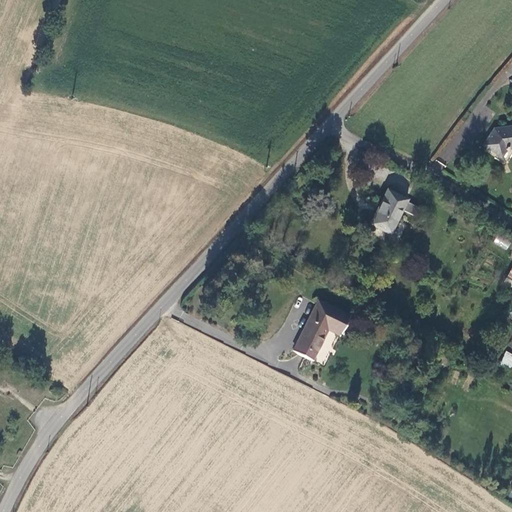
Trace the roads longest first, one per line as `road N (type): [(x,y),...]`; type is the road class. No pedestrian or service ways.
road 1 (tertiary): [(3,511),(43,437),(90,380),(327,124)]
road 2 (unknown): [(166,298),(193,322),(265,351),(287,343),(314,315)]
road 3 (tertiary): [(327,124),(442,0)]
